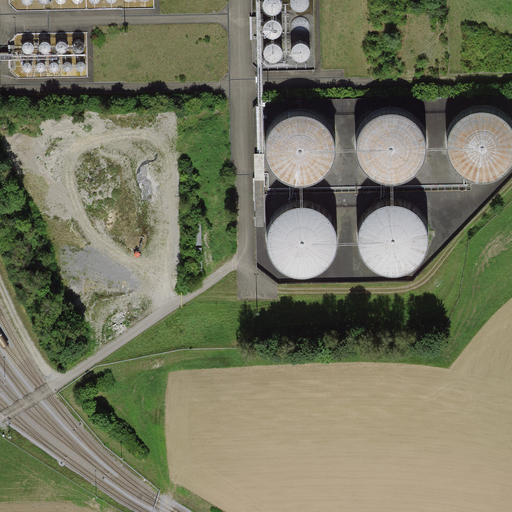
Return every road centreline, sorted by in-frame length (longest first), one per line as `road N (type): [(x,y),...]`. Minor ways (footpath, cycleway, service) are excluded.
road 1 (track): [(511,185),(422,283),(373,292),(273,292)]
road 2 (track): [(376,85),(511,77)]
